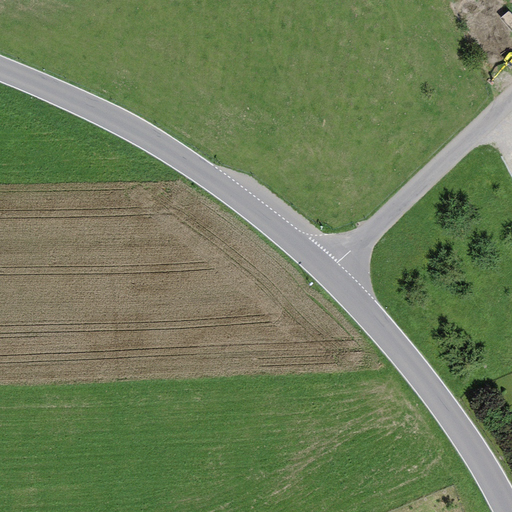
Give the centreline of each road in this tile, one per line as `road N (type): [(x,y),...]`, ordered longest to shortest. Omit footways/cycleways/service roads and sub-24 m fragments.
road 1 (unclassified): [(0,68),(159,144),(328,272)]
road 2 (unclassified): [(328,272),(443,407),(507,511)]
road 3 (unclassified): [(328,272),(511,98)]
